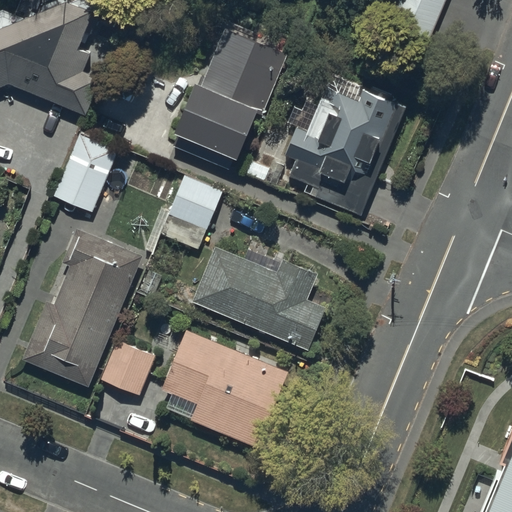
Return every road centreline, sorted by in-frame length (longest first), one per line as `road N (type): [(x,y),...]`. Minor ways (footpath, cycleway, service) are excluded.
road 1 (residential): [(342,511),(463,214)]
road 2 (residential): [(0,450),(147,511)]
road 3 (tertiary): [(463,214),(511,96)]
